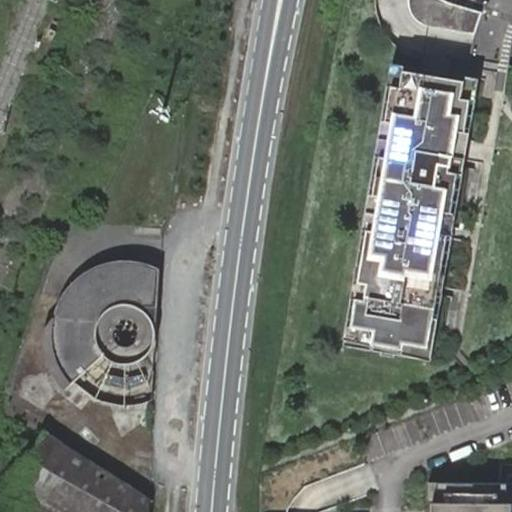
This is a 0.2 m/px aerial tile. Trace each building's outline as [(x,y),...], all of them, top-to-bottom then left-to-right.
[(424,19),(475,29),(482,7),(459,0),(409,0),(409,2),(410,5),(416,13),(424,19)] [(475,77),(396,62),(384,128),(381,128),(379,138),(382,139),(357,279),(355,279),(353,289),(356,290),(348,340),(376,344),(375,346),(389,349),(390,347),(423,352),(457,169),(459,169),(467,126),(465,126),(475,77)] [(152,400),(159,269),(153,266),(148,264),(142,263),(129,261),(119,261),(97,267),(89,272),(85,275),(80,279),(73,283),(71,286),(44,344),(48,364),(55,378),(64,391),(74,382),(98,401),(108,404),(127,406),(137,405),(152,400)] [(149,511),(150,499),(45,432),(0,511),(149,511)] [(431,498),(431,477),(421,477),(421,498),(426,498),(431,498)] [(505,511),(506,499),(501,499),(501,478),(431,477),(431,498),(426,498),(425,511),(505,511)] [(511,478),(501,478),(501,499),(506,499),(511,499),(511,478)]
